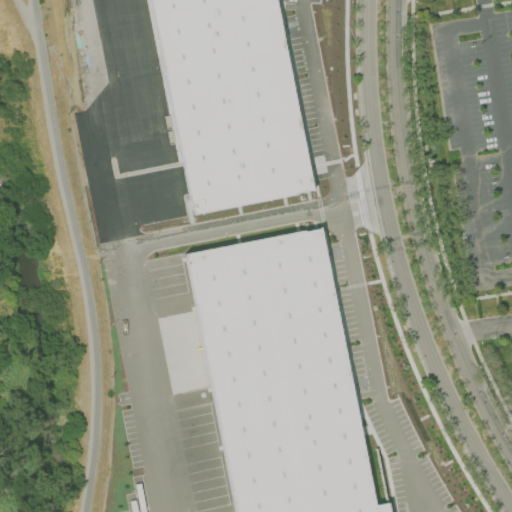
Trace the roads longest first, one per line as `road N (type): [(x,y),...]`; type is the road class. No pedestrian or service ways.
road 1 (secondary): [(366,0),(369,101),(398,266),(435,371),(511,510)]
road 2 (secondary): [(511,462),(459,361),(423,259),(401,154),(392,0)]
